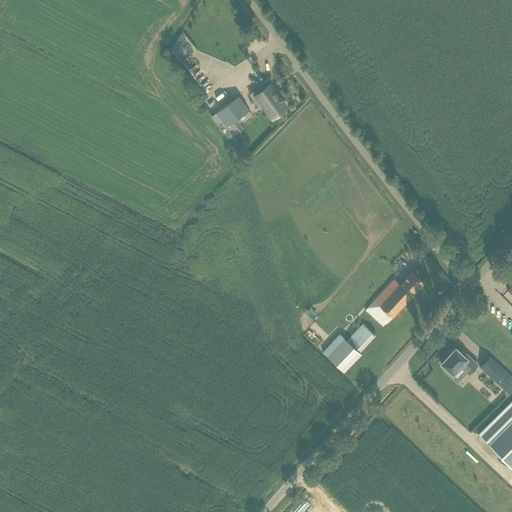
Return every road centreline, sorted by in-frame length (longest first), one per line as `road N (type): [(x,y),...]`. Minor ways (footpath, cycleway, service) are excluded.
road 1 (unclassified): [(467,286),(249,0)]
road 2 (unclassified): [(262,511),(467,286)]
